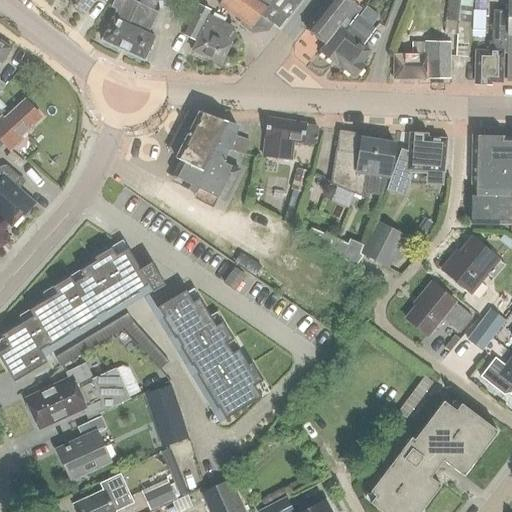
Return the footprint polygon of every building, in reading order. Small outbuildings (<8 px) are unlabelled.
[(65,0),(84,14),(95,0),(65,0)] [(115,0),(111,8),(116,10),(102,40),(143,60),(153,38),(147,35),(157,13),(129,0),(115,0)] [(156,0),(159,10),(173,7),(171,0),(156,0)] [(222,0),(218,5),(250,29),(260,16),(278,29),(300,0),(222,0)] [(347,0),(327,0),(305,29),(324,44),(338,27),(337,27),(354,5),(347,0)] [(471,0),(449,0),(445,34),(457,35),(455,57),(466,58),(467,51),(471,0)] [(231,27),(207,16),(209,11),(198,6),(183,36),(196,42),(191,52),(220,66),(235,35),(229,32),(231,27)] [(483,9),(472,9),(472,30),(483,30),(483,9)] [(492,49),(489,49),(489,53),(477,52),(476,84),(490,84),(490,81),(502,81),(502,53),(505,53),(507,11),(493,11),(492,49)] [(324,44),(318,52),(354,80),(365,66),(361,63),(370,52),(363,47),(376,30),(358,16),(345,33),(338,27),(324,44)] [(0,64),(11,49),(0,41),(0,64)] [(425,42),(425,44),(412,44),(412,55),(393,56),(393,80),(448,79),(448,42),(425,42)] [(23,139),(20,136),(41,118),(25,100),(4,119),(2,116),(0,117),(0,150),(5,146),(9,151),(23,139)] [(173,177),(178,179),(175,184),(195,195),(198,190),(224,203),(225,201),(224,201),(239,171),(224,163),(229,150),(244,155),(249,141),(234,136),(237,128),(198,115),(196,118),(188,114),(170,150),(178,154),(175,159),(182,162),(175,176),(173,176),(173,177)] [(308,147),(316,144),(318,130),(317,127),(269,119),(263,156),(290,161),(292,144),(308,147)] [(441,187),(442,187),(446,140),(427,139),(427,134),(410,132),(408,153),(402,151),(402,150),(401,149),(386,191),(387,191),(388,188),(399,192),(403,182),(406,183),(407,171),(429,172),(428,182),(441,183),(441,187)] [(383,193),(386,178),(388,178),(393,144),(361,139),(359,153),(350,152),(352,141),(338,138),(339,135),(338,135),(330,185),(368,200),(372,191),(383,193)] [(511,138),(472,139),(472,226),(511,225),(511,138)] [(0,217),(10,227),(21,214),(23,216),(34,204),(18,190),(25,183),(7,167),(0,169),(0,217)] [(290,190),(304,194),(310,173),(296,169),(290,190)] [(364,257),(361,255),(364,247),(351,240),(348,245),(313,230),(310,236),(356,269),(364,257)] [(374,233),(364,255),(386,266),(396,244),(374,233)] [(424,241),(413,233),(408,240),(419,248),(424,241)] [(454,258),(443,271),(471,295),(488,276),(494,281),(506,267),(499,262),(500,262),(474,240),(457,261),(454,258)] [(105,313),(138,293),(138,292),(148,286),(152,292),(164,285),(151,263),(140,270),(128,249),(117,256),(112,248),(94,259),(96,262),(80,271),(84,278),(74,284),(70,277),(52,288),(56,294),(29,311),(33,317),(1,336),(8,347),(0,352),(0,359),(14,383),(47,363),(40,351),(47,346),(48,347),(69,335),(68,334),(77,328),(78,330),(96,319),(95,317),(104,312),(105,313)] [(234,292),(245,276),(234,268),(223,284),(234,292)] [(455,304),(431,285),(419,301),(421,302),(407,320),(428,337),(444,317),(453,325),(451,327),(461,335),(473,320),(455,305),(455,304)] [(193,303),(186,291),(158,308),(164,318),(163,318),(175,339),(176,338),(182,347),(180,348),(191,366),(193,365),(198,375),(197,375),(217,409),(218,408),(226,419),(261,398),(254,387),(262,382),(251,364),(248,366),(239,350),(232,354),(226,344),(233,340),(222,322),(216,326),(199,299),(193,303)] [(491,311),(485,318),(468,340),(481,351),(505,322),(491,311)] [(127,314),(121,318),(126,327),(133,323),(127,314)] [(123,329),(126,327),(121,318),(114,322),(120,331),(123,329)] [(113,335),(120,331),(114,322),(108,326),(113,335)] [(133,323),(126,327),(123,329),(129,335),(137,328),(133,323)] [(101,330),(107,339),(113,335),(108,326),(101,330)] [(129,335),(134,341),(143,333),(137,328),(129,335)] [(94,334),(100,343),(107,339),(101,330),(94,334)] [(148,339),(143,333),(134,341),(139,347),(148,339)] [(94,334),(88,337),(94,347),(100,343),(94,334)] [(87,351),(94,347),(88,337),(81,341),(87,351)] [(145,352),(153,345),(148,339),(139,347),(145,352)] [(81,341),(75,345),(81,355),(87,351),(81,341)] [(81,355),(75,345),(68,349),(74,359),(81,355)] [(153,345),(145,352),(150,358),(158,350),(153,345)] [(67,363),(74,359),(68,349),(62,353),(67,363)] [(155,364),(163,356),(158,350),(150,358),(155,364)] [(55,357),(61,367),(67,363),(62,353),(55,357)] [(163,356),(155,364),(160,369),(169,362),(163,356)] [(494,360),(480,379),(503,397),(511,386),(511,359),(505,368),(494,360)] [(52,388),(51,386),(42,391),(43,393),(26,401),(38,428),(51,422),(52,424),(67,417),(84,410),(87,418),(129,399),(116,370),(93,380),(86,365),(67,373),(69,378),(54,385),(55,387),(52,388)] [(190,439),(171,386),(148,394),(161,430),(172,426),(178,443),(190,439)] [(411,438),(370,492),(376,497),(370,503),(382,511),(421,511),(441,486),(430,478),(443,462),(464,477),(498,433),(461,405),(456,412),(444,403),(414,441),(411,438)] [(97,433),(106,429),(101,417),(78,428),(83,438),(59,449),(72,479),(110,461),(97,433)] [(105,490),(74,504),(77,511),(116,511),(115,511),(133,502),(121,475),(102,483),(105,490)] [(245,511),(231,480),(200,494),(207,511),(245,511)] [(176,499),(168,483),(142,495),(150,511),(176,499)] [(257,511),(293,511),(286,497),(257,511)] [(329,511),(323,501),(302,511),(329,511)]
